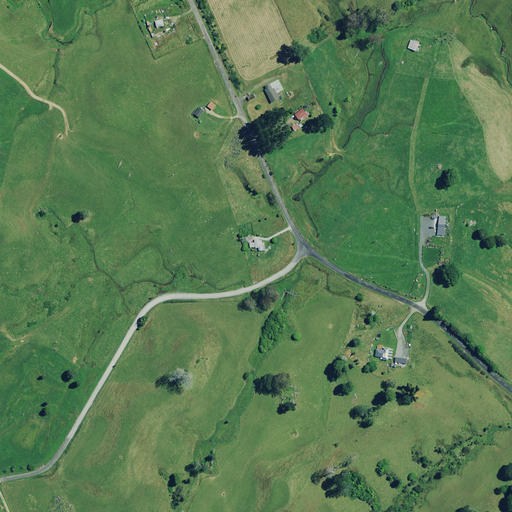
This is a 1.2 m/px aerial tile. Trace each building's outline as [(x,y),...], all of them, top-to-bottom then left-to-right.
[(419,43),(411,40),(408,48),(416,51),(419,43)] [(278,96),(281,95),(279,91),(283,89),(278,80),(270,84),(265,86),(266,89),(265,89),(271,103),(280,99),(278,96)] [(216,105),(211,102),(207,106),(212,110),(216,105)] [(204,111),(199,107),(194,114),(199,118),(204,111)] [(308,116),(303,108),(295,114),(300,122),(308,116)] [(446,233),(435,231),(433,239),(444,241),(446,233)] [(259,241),(259,239),(254,240),(255,242),(249,243),(250,248),(255,247),(255,248),(258,248),(259,251),(265,250),(264,243),(262,243),(262,240),(259,241)] [(397,342),(392,341),(391,348),(384,347),(383,350),(376,349),(375,356),(383,357),(383,360),(388,360),(388,358),(392,359),(393,349),(397,350),(397,342)]
